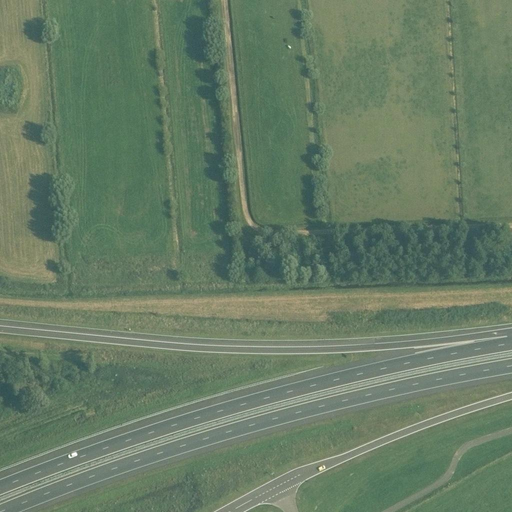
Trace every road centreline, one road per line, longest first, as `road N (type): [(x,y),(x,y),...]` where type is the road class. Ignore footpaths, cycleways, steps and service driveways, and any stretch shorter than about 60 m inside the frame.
road 1 (motorway): [(0,511),(231,430),(511,366)]
road 2 (motorway): [(511,343),(248,402),(0,487)]
road 3 (motorway): [(511,338),(270,349),(0,327)]
road 4 (track): [(223,0),(250,225),(270,233),(511,225)]
road 5 (motorway): [(277,485),(511,396)]
road 6 (unclassified): [(511,430),(468,443),(442,480),(386,511)]
